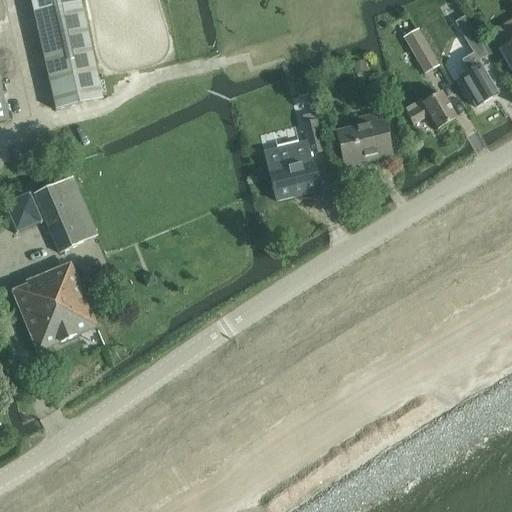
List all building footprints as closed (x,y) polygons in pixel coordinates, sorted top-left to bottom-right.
[(102,101),(80,2),(79,0),(29,0),(55,111),(102,101)] [(479,63),(488,58),(479,43),(464,18),(455,24),(479,63)] [(426,75),(439,68),(417,31),(405,39),(426,75)] [(490,36),(479,43),(488,58),(489,59),(499,52),(490,36)] [(511,74),(511,44),(499,52),(511,74)] [(476,108),(498,96),(481,66),(473,54),(462,61),(468,74),(459,79),(476,108)] [(0,86),(0,124),(8,122),(0,86)] [(456,120),(441,94),(422,105),(423,106),(407,117),(413,126),(429,116),(438,131),(456,120)] [(388,143),(381,114),(354,121),(356,129),(336,134),(345,169),(379,161),(375,145),(386,142),(386,143),(388,143)] [(306,143),(264,153),(276,203),(320,192),(311,156),(324,153),(317,122),(302,126),(306,143)] [(60,255),(82,246),(82,245),(97,238),(71,176),(33,192),(60,255)] [(42,221),(31,195),(4,206),(16,233),(42,221)] [(97,328),(70,265),(11,291),(14,299),(5,302),(12,318),(20,315),(37,354),(97,328)]
